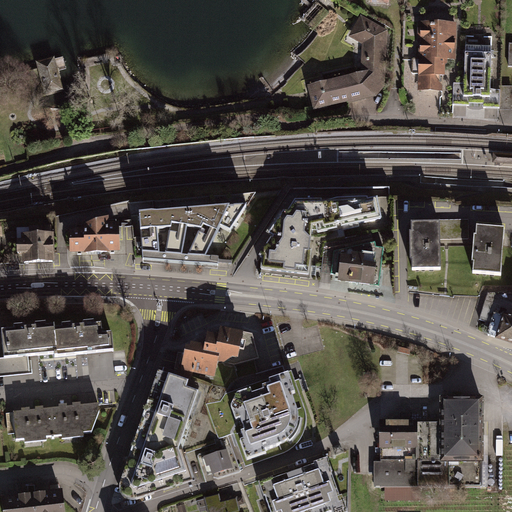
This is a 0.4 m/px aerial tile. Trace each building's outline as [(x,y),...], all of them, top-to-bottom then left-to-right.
[(303,22),(314,30),(324,16),(314,8),(303,22)] [(360,46),(359,76),(304,89),(310,111),(375,96),(382,82),(384,32),(359,19),(348,39),(360,46)] [(441,93),(441,64),(451,64),(452,26),(416,26),(416,93),(441,93)] [(490,49),(463,49),(462,87),(451,87),(451,108),(498,108),(498,93),(489,93),(490,49)] [(511,154),(493,153),(493,162),(511,163),(511,154)] [(293,207),(257,274),(307,282),(314,238),(376,223),(371,207),(293,207)] [(240,214),(133,225),(139,259),(211,267),(240,214)] [(440,222),(440,238),(469,238),(469,222),(440,222)] [(30,233),(22,233),(22,239),(17,239),(17,253),(23,253),(23,263),(55,262),(54,232),(51,232),(51,226),(30,226),(30,233)] [(440,226),(411,226),(411,271),(440,271),(440,226)] [(120,227),(70,230),(71,258),(122,255),(120,227)] [(506,232),(475,229),(471,275),(502,278),(506,232)] [(362,258),(339,254),(334,276),(325,276),(322,288),(355,289),(360,267),(362,258)] [(355,289),(374,292),(377,270),(360,267),(355,289)] [(479,322),(492,326),(487,341),(511,348),(511,299),(502,296),(488,298),(479,322)] [(55,359),(112,353),(110,335),(101,336),(100,325),(52,330),(55,356),(55,359)] [(3,361),(55,356),(52,330),(52,326),(0,332),(3,361)] [(203,332),(201,344),(188,341),(175,352),(172,371),(205,376),(208,361),(228,365),(253,358),(246,332),(217,327),(215,335),(203,332)] [(288,374),(218,399),(241,465),(297,445),(301,429),(303,414),(298,395),(288,374)] [(189,385),(169,378),(147,442),(179,453),(199,396),(187,392),(189,385)] [(376,487),(481,487),(482,402),(438,402),(438,421),(376,421),(376,487)] [(98,413),(97,405),(55,410),(58,437),(90,434),(98,413)] [(58,437),(55,410),(12,415),(15,442),(58,437)] [(184,475),(179,453),(147,442),(131,489),(135,493),(184,475)] [(227,449),(203,457),(206,467),(209,467),(212,475),(234,469),(227,449)] [(345,511),(328,463),(260,487),(269,511),(345,511)] [(62,511),(60,491),(1,498),(2,511),(62,511)] [(239,511),(240,511),(237,499),(221,504),(219,495),(197,501),(199,509),(208,507),(209,511),(239,511)]
